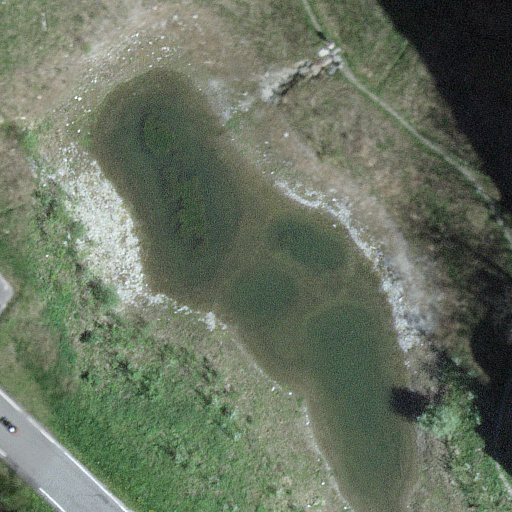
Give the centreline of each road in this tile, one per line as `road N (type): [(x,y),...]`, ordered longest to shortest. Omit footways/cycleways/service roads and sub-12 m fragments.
road 1 (track): [(0,342),(89,213),(119,82),(17,0)]
road 2 (track): [(354,239),(488,461),(511,487)]
road 3 (unclassified): [(96,511),(0,420)]
